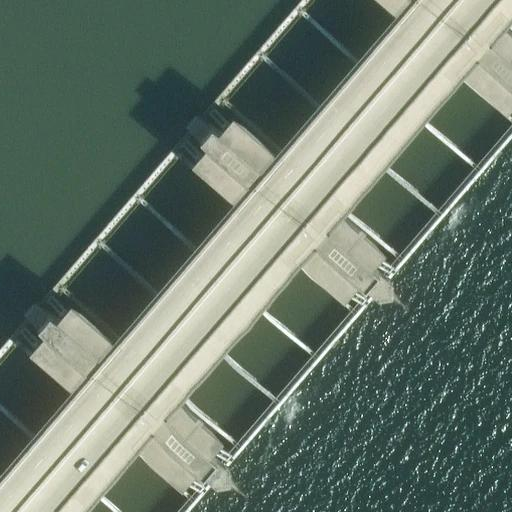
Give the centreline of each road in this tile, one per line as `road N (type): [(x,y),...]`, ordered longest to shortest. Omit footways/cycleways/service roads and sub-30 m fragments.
road 1 (trunk): [(33,511),(475,0)]
road 2 (unclassified): [(68,511),(510,0)]
road 3 (trunk): [(433,0),(0,502)]
